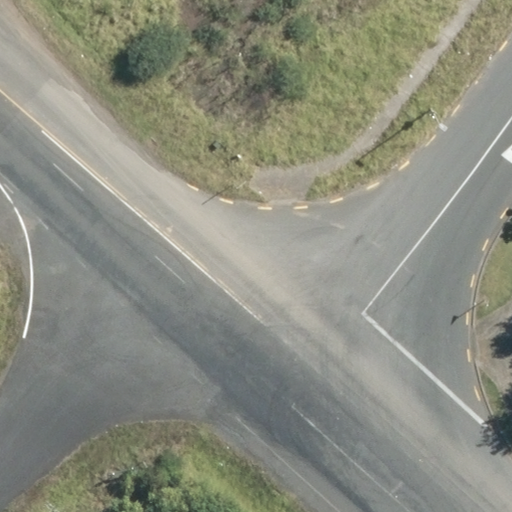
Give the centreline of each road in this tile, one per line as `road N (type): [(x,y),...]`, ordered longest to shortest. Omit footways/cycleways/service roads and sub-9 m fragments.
road 1 (unclassified): [(511,116),(307,384)]
road 2 (unclassified): [(0,476),(183,276)]
road 3 (tertiary): [(0,109),(183,276)]
road 4 (tertiary): [(307,384),(444,511)]
road 5 (tertiary): [(183,276),(307,384)]
